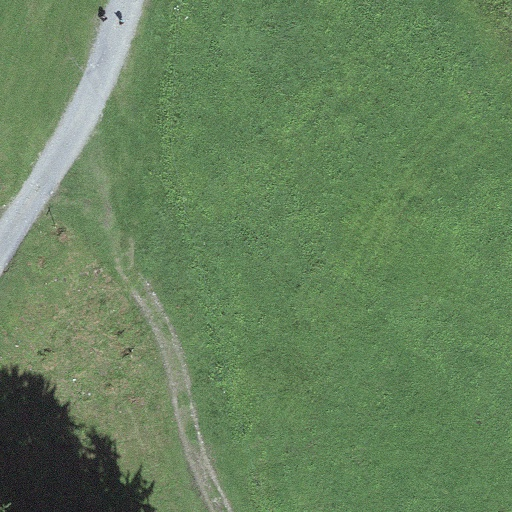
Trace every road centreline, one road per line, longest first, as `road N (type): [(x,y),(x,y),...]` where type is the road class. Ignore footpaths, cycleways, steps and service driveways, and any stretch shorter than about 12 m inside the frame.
road 1 (track): [(97,86),(179,394),(226,511)]
road 2 (track): [(0,260),(97,86)]
